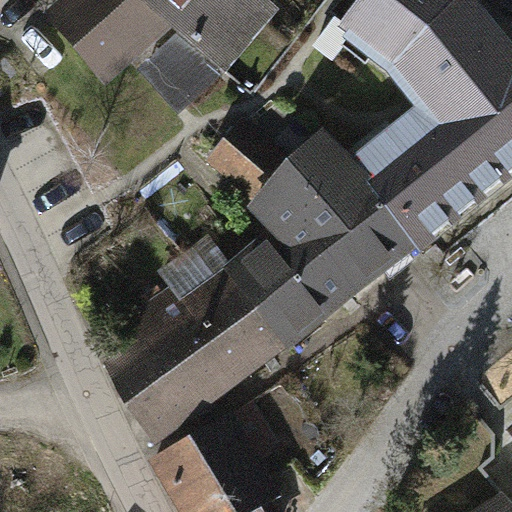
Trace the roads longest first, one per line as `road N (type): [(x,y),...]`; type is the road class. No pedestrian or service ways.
road 1 (residential): [(511,293),(437,368),(338,511)]
road 2 (residential): [(0,201),(79,381)]
road 3 (residential): [(79,381),(137,511)]
